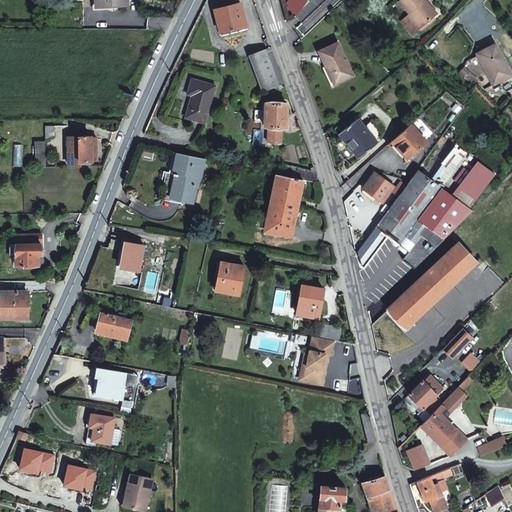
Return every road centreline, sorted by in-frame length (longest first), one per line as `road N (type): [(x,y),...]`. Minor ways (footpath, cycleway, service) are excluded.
road 1 (unclassified): [(267,0),(410,511)]
road 2 (secondary): [(0,450),(194,0)]
